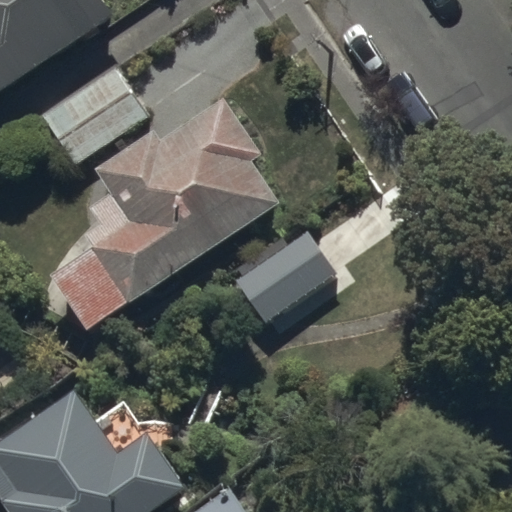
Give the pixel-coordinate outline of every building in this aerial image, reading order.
[(0,0),(0,98),(122,18),(110,0),(0,0)] [(124,68),(45,119),(76,168),(156,116),(124,68)] [(108,229),(95,238),(102,249),(60,277),(94,330),(111,321),(289,206),(260,162),(266,158),(231,103),(166,144),(160,135),(101,173),(117,197),(96,211),(108,229)] [(314,231),(243,283),(274,326),(345,273),(314,231)] [(162,511),(196,489),(158,432),(126,454),(84,391),(0,447),(0,497),(9,511),(162,511)] [(259,511),(243,487),(207,511),(259,511)]
